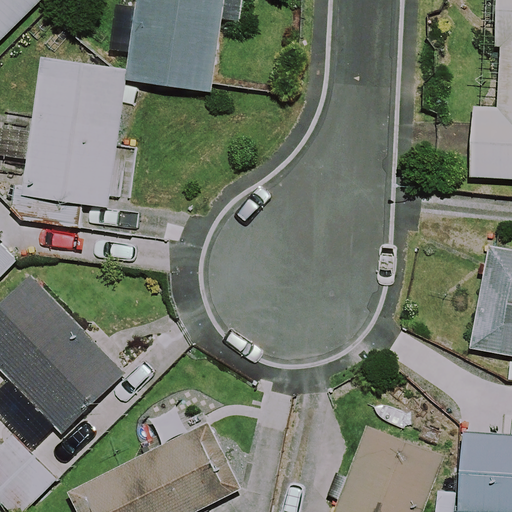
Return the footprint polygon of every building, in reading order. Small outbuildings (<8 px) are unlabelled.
[(0,0),(0,43),(44,0),(0,0)] [(226,0),(139,0),(127,83),(212,96),(226,0)] [(511,0),(501,0),(494,112),(475,110),(471,179),(511,181),(511,0)] [(0,160),(30,165),(26,199),(108,210),(126,72),(44,61),(37,116),(0,111),(0,160)] [(0,281),(21,261),(0,239),(0,281)] [(511,256),(489,253),(473,353),(509,359),(505,384),(511,384),(511,256)] [(86,331),(31,280),(0,312),(0,378),(63,437),(127,368),(86,331)] [(26,511),(64,475),(19,429),(0,447),(0,504),(7,511),(26,511)] [(423,511),(444,457),(369,429),(337,511),(423,511)] [(197,511),(232,495),(200,430),(71,495),(79,511),(197,511)] [(511,511),(511,440),(463,436),(456,511),(511,511)]
